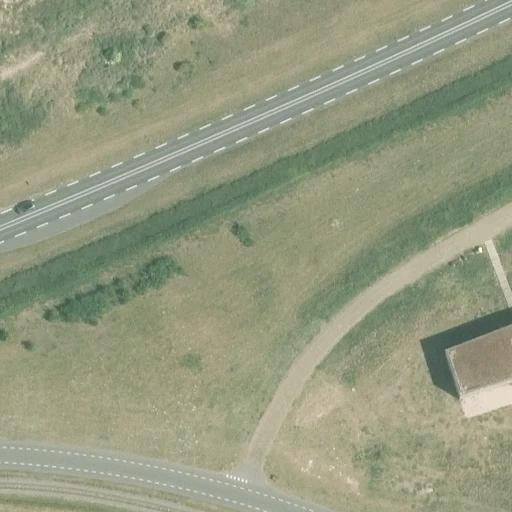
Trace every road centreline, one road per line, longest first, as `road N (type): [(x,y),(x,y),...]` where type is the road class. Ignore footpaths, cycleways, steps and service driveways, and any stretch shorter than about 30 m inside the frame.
road 1 (primary): [(0,223),(511,3)]
road 2 (tertiary): [(0,456),(104,466),(283,511)]
